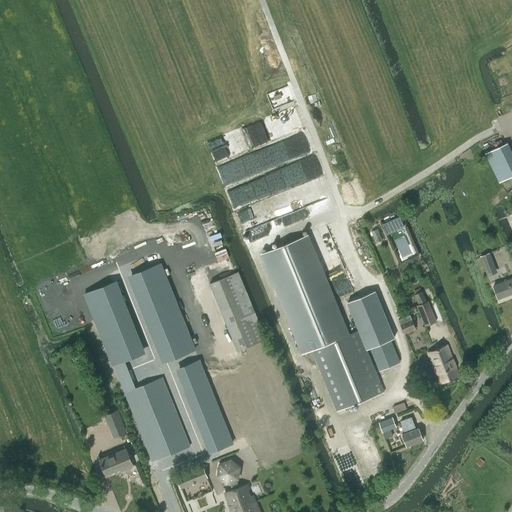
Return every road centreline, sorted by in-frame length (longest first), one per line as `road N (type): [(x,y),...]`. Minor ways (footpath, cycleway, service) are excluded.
road 1 (track): [(259,0),(350,235)]
road 2 (unclassified): [(367,511),(409,481),(511,340)]
road 3 (unknown): [(173,511),(167,472),(230,436),(208,365)]
